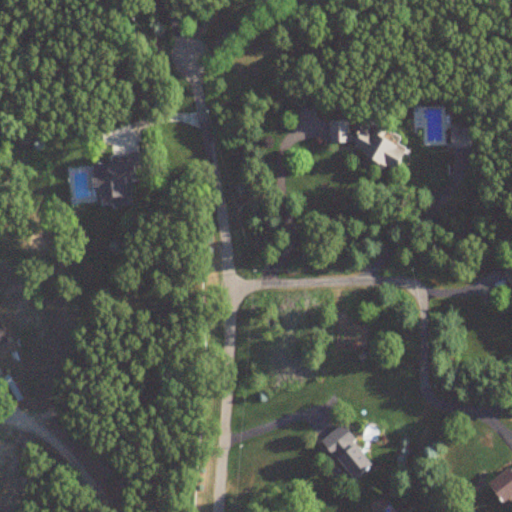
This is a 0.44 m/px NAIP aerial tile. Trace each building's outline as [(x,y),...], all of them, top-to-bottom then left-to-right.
[(349,120),(329,120),(329,143),(349,143),(349,120)] [(362,122),(352,147),(366,153),(363,160),(394,172),(404,148),(396,145),(399,138),(362,122)] [(450,127),(450,147),(470,147),(470,127),(450,127)] [(92,188),(98,187),(99,208),(135,206),(132,157),(90,159),(92,188)] [(511,287),(511,261),(502,264),(507,289),(511,287)] [(351,480),(371,464),(340,425),(320,441),(351,480)] [(502,504),(511,496),(511,472),(508,467),(486,483),(502,504)]
